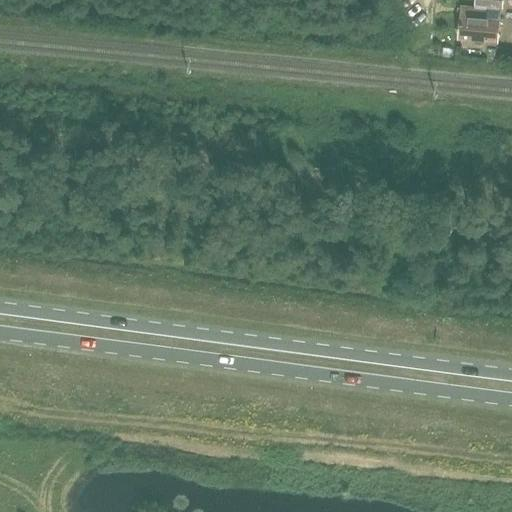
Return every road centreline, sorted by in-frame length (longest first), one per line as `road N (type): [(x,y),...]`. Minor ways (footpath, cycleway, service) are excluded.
road 1 (primary): [(0,332),(511,400)]
road 2 (primary): [(511,373),(0,307)]
